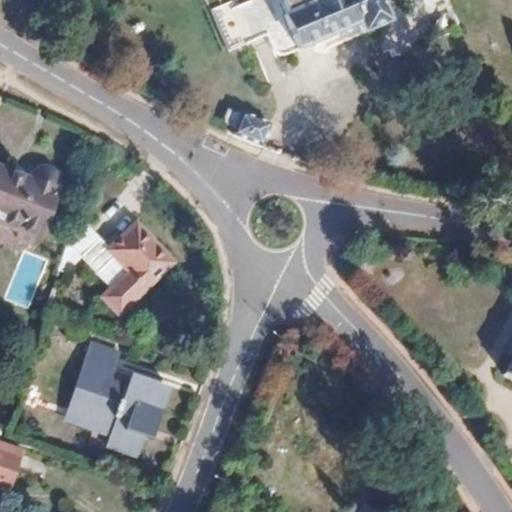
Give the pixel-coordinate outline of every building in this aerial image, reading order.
[(390,23),(381,0),(401,0),(405,9),(425,0),(254,0),(243,5),(240,0),(216,9),(232,49),(271,34),(276,48),(279,51),(283,53),(286,53),(359,25),(362,34),(390,23)] [(258,147),(266,127),(238,115),(229,136),(252,144),(258,147)] [(43,231),(61,185),(61,181),(61,175),(61,169),(59,165),(55,162),(51,159),(46,159),(40,161),(34,166),(30,171),(27,177),(0,167),(0,221),(22,230),(24,224),(43,231)] [(72,267),(98,239),(76,218),(61,262),(59,267),(63,271),(70,265),(72,267)] [(170,259),(132,221),(107,247),(113,253),(95,272),(111,287),(103,296),(119,312),(170,259)] [(37,246),(43,231),(24,224),(22,230),(18,239),(37,246)] [(95,272),(113,253),(107,247),(98,239),(72,267),(73,267),(74,266),(103,296),(111,287),(95,272)] [(92,363),(72,421),(92,429),(93,426),(109,431),(104,445),(135,456),(139,443),(146,445),(166,387),(129,374),(124,388),(108,382),(118,354),(88,343),(82,360),(92,363)] [(25,453),(0,443),(0,481),(13,486),(25,453)]
